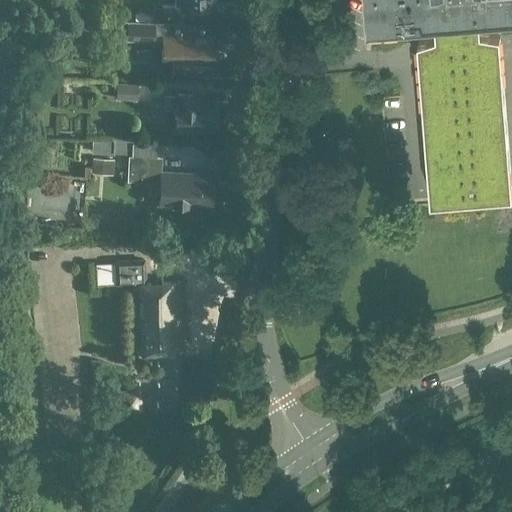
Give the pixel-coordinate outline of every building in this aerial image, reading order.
[(435,32),(417,38),(430,198),(511,191),(499,31),(479,28),(477,4),(511,1),(511,0),(366,0),(368,14),(434,8),(435,32)] [(126,21),(153,22),(153,21),(161,22),(161,10),(137,9),(137,15),(133,15),(133,21),(126,21)] [(485,25),(511,25),(511,11),(485,11),(485,25)] [(43,18),(16,17),(16,36),(25,36),(25,32),(43,32),(43,18)] [(125,40),(127,41),(152,42),(153,22),(126,21),(125,40)] [(178,63),(210,64),(210,61),(215,59),(215,52),(211,50),(211,37),(161,36),(160,69),(178,70),(178,63)] [(137,86),(117,84),(116,99),(136,100),(137,86)] [(203,127),(204,127),(208,127),(209,126),(210,125),(212,124),(212,122),(212,120),(212,117),(210,117),(211,106),(198,106),(198,95),(163,94),(162,109),(173,109),(173,125),(201,126),(203,127)] [(92,157),(91,172),(113,174),(114,159),(92,157)] [(154,158),(129,157),(129,172),(137,173),(137,179),(161,181),(160,204),(187,205),(186,218),(209,219),(210,206),(207,206),(209,175),(153,173),(154,158)] [(132,353),(134,353),(133,359),(139,359),(139,353),(180,352),(180,283),(143,284),(142,261),(116,262),(118,285),(129,284),(132,353)] [(178,352),(158,354),(160,374),(179,372),(178,352)]
